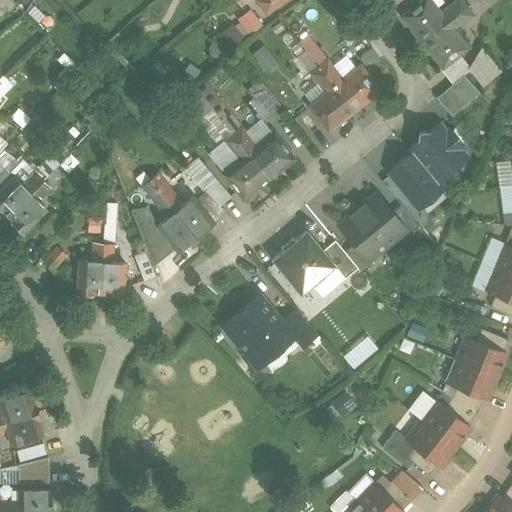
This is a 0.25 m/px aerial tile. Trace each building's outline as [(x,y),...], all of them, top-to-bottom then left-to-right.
[(258,0),(267,11),(281,0),(258,0)] [(455,0),(441,12),(432,0),(420,0),(402,14),(422,40),(467,5),(463,0),(455,0)] [(473,0),(471,2),(477,10),(490,0),(473,0)] [(246,5),(222,31),(235,44),(259,18),(246,5)] [(467,5),(422,40),(443,66),(468,46),(454,28),(474,13),(467,5)] [(339,43),(327,26),(316,33),(329,50),(339,43)] [(328,57),(308,32),(300,39),(319,64),(328,57)] [(265,67),(273,61),(261,44),(253,50),(265,67)] [(467,66),(481,83),(500,68),(480,45),(467,66)] [(381,88),(361,63),(344,77),(328,57),(319,64),(354,109),(381,88)] [(354,109),(319,64),(311,71),(327,90),(310,104),(330,129),(354,109)] [(464,74),(439,94),(453,112),(479,90),(464,74)] [(213,107),(195,84),(180,96),(199,118),(205,113),(213,107)] [(239,121),(222,100),(213,107),(230,128),(239,121)] [(230,128),(213,107),(205,113),(222,135),(223,135),(230,128)] [(276,131),(258,145),(239,121),(230,128),(269,177),(296,156),(276,131)] [(439,123),(430,131),(420,130),(419,140),(410,147),(442,186),(443,185),(437,179),(466,155),(459,147),(462,144),(449,129),(446,132),(439,123)] [(269,177),(230,128),(223,135),(241,159),(224,172),(244,197),(269,177)] [(66,154),(58,146),(34,169),(36,172),(37,171),(44,178),(66,154)] [(413,152),(390,170),(419,205),(442,186),(410,147),(409,148),(413,152)] [(66,154),(44,178),(51,185),(75,163),(66,154)] [(25,186),(15,175),(0,188),(0,205),(3,209),(3,208),(9,213),(44,178),(37,171),(36,172),(27,181),(29,183),(25,186)] [(214,219),(194,194),(181,205),(178,202),(181,199),(158,171),(150,177),(196,235),(202,230),(201,229),(214,219)] [(196,235),(150,177),(142,184),(142,183),(167,216),(157,223),(175,246),(178,249),(190,239),(191,239),(196,235)] [(44,178),(9,213),(14,218),(13,219),(24,230),(47,207),(36,197),(39,193),(41,196),(51,185),(44,178)] [(224,212),(206,190),(197,198),(214,219),(224,212)] [(377,192),(369,199),(367,197),(346,215),(347,216),(339,223),(354,242),(368,258),(406,227),(392,210),(377,192)] [(419,224),(401,203),(392,210),(406,227),(410,232),(419,224)] [(154,226),(146,205),(137,211),(135,206),(131,208),(153,263),(175,246),(157,223),(154,226)] [(118,225),(101,223),(100,230),(106,231),(106,240),(116,241),(118,225)] [(307,228),(272,257),(301,292),(335,264),(336,263),(323,248),(307,228)] [(98,259),(82,258),(79,289),(101,290),(104,240),(100,240),(101,235),(96,235),(95,255),(98,255),(98,259)] [(345,249),(335,238),(323,248),(336,263),(335,264),(345,277),(358,266),(345,249)] [(129,261),(112,260),(113,256),(115,256),(116,241),(106,240),(104,240),(101,290),(125,293),(129,261)] [(368,258),(354,242),(345,249),(358,266),(363,271),(372,263),(368,258)] [(511,244),(504,242),(495,264),(511,271),(511,244)] [(147,249),(135,254),(144,279),(157,275),(147,249)] [(511,271),(495,264),(485,287),(496,292),(511,298),(511,271)] [(511,298),(496,292),(491,304),(511,312),(511,298)] [(260,294),(224,323),(244,348),(243,354),(250,362),(256,362),(257,364),(266,357),(272,358),(278,355),(284,350),(287,345),(288,339),(293,335),(294,334),(282,320),(260,294)] [(317,332),(297,307),(282,320),(294,334),(293,335),(301,345),(317,332)] [(508,337),(482,326),(476,338),(503,349),(508,337)] [(476,338),(465,334),(456,357),(498,374),(503,360),(499,358),(503,349),(476,338)] [(498,374),(456,357),(446,379),(457,384),(483,395),(487,386),(492,387),(498,374)] [(483,395),(457,384),(453,395),(477,410),(483,395)] [(30,389),(0,396),(0,399),(4,412),(0,413),(0,421),(37,410),(36,404),(35,405),(30,389)] [(327,401),(336,414),(354,402),(346,389),(327,401)] [(477,410),(453,395),(445,405),(467,423),(477,410)] [(445,405),(436,398),(421,418),(456,445),(465,434),(461,430),(467,423),(445,405)] [(37,410),(0,421),(0,431),(4,430),(4,428),(7,427),(12,442),(43,433),(38,418),(40,418),(37,410)] [(456,445),(421,418),(406,437),(407,438),(415,444),(437,462),(443,454),(447,457),(456,445)] [(407,438),(403,443),(397,439),(388,450),(403,462),(408,456),(407,455),(415,444),(407,438)] [(44,441),(18,447),(20,459),(47,452),(44,441)] [(437,462),(415,444),(407,455),(408,456),(429,472),(437,462)] [(48,455),(19,462),(19,463),(19,481),(49,480),(48,455)] [(0,464),(0,465),(1,479),(17,478),(16,464),(0,464)] [(412,499),(391,479),(382,488),(402,508),(412,499)] [(382,488),(374,480),(356,498),(371,511),(398,511),(402,508),(382,488)] [(511,487),(509,485),(502,495),(511,502),(511,487)] [(51,502),(51,486),(19,487),(19,503),(15,503),(15,500),(1,500),(1,494),(0,494),(0,510),(53,510),(52,502),(51,502)] [(511,511),(511,502),(502,495),(496,503),(492,500),(483,511),(511,511)] [(371,511),(356,498),(342,511),(371,511)]
